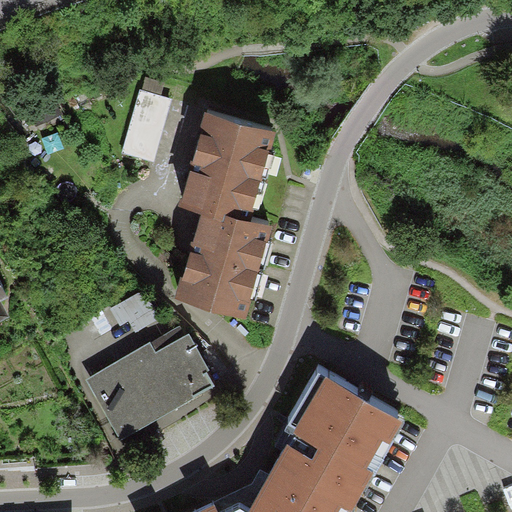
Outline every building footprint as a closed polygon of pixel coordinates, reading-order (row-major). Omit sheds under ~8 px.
[(168,89),(138,80),(121,142),(151,150),(168,89)] [(48,95),(23,108),(33,128),(58,114),(48,95)] [(267,119),(206,103),(182,189),(201,194),(244,206),(267,119)] [(244,206),(201,194),(177,283),(242,300),(266,211),(244,206)] [(213,371),(185,327),(156,346),(151,338),(91,376),(119,420),(163,392),(167,400),(213,371)] [(218,510),(213,500),(187,511),(340,511),(369,464),(374,467),(396,431),(390,427),(399,412),(317,365),(286,418),(298,425),(252,504),(218,510)]
